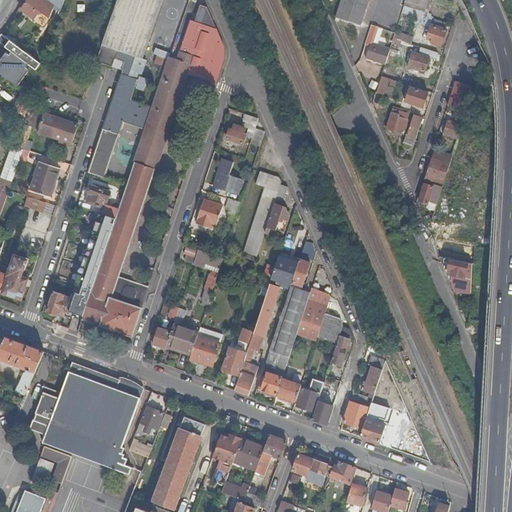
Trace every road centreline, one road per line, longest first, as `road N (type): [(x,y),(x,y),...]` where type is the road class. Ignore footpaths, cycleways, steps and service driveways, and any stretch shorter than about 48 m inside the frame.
road 1 (residential): [(132,367),(240,55)]
road 2 (motorway): [(511,218),(495,511)]
road 3 (residential): [(403,202),(511,469)]
road 4 (residential): [(111,77),(26,328)]
road 5 (residential): [(279,147),(363,340)]
road 6 (residential): [(403,202),(461,30)]
road 7 (unclassified): [(132,367),(299,430)]
road 8 (unclassified): [(299,430),(423,476)]
road 9 (residential): [(314,0),(364,113)]
